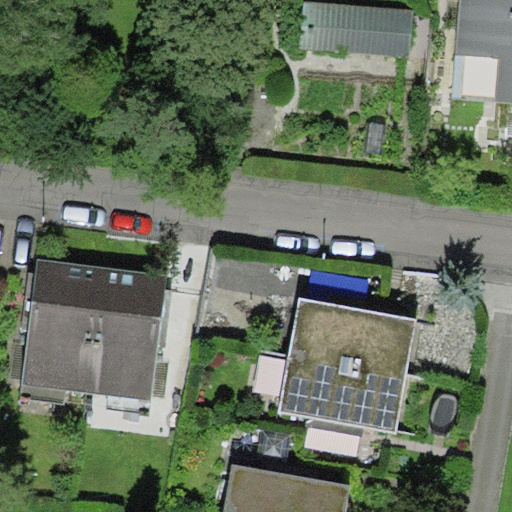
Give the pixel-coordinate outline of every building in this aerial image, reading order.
[(511,0),(459,0),(450,95),(511,100),(511,0)] [(411,9),(286,1),(283,47),(407,56),(411,9)] [(167,276),(34,259),(17,392),(150,408),(167,276)] [(414,319),(300,300),(282,411),(396,430),(414,319)] [(347,511),(352,489),(228,467),(220,511),(347,511)]
